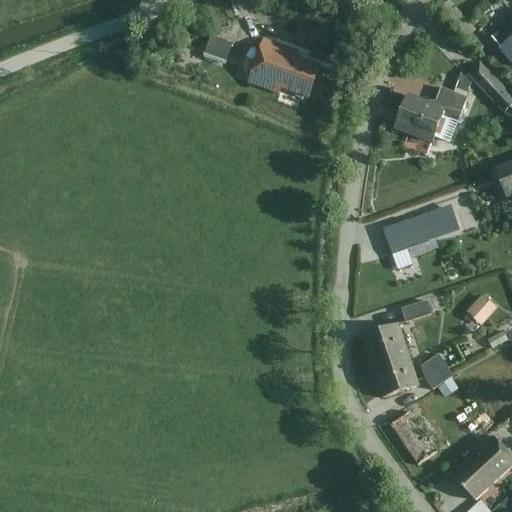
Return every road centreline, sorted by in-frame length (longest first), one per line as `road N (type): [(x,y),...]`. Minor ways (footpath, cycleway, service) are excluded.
road 1 (residential): [(423,511),(364,429),(337,348),(364,134),(382,76),(426,0)]
road 2 (unclassified): [(0,71),(178,0)]
